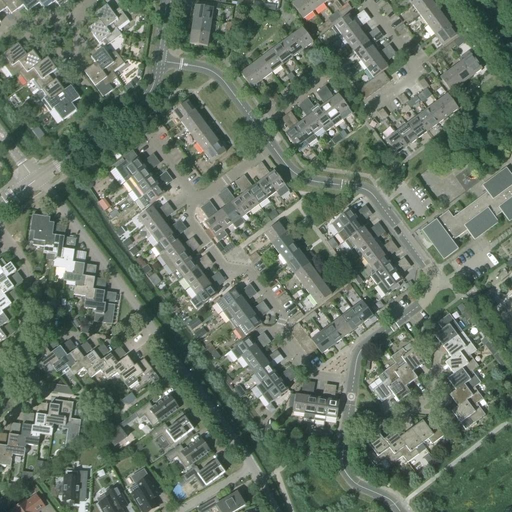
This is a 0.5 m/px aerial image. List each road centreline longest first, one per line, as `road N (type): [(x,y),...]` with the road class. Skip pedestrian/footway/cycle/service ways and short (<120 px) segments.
road 1 (unclassified): [(351,383),(361,348),(433,297),(431,275),(367,187),(292,175),(270,146)]
road 2 (residential): [(351,383),(309,373),(286,341),(286,318),(252,273),(226,269),(189,221),(198,200)]
road 3 (unclassified): [(156,332),(41,177)]
road 4 (tertiary): [(156,61),(144,101),(41,177)]
road 5 (unclassified): [(253,466),(156,332)]
road 6 (residential): [(71,17),(18,26),(28,39),(59,48),(76,70),(83,42)]
road 7 (residential): [(365,0),(420,75),(369,111)]
road 8 (residential): [(346,418),(395,424),(432,393),(434,355),(424,338)]
road 9 (residential): [(156,332),(141,344),(19,326)]
road 10 (residential): [(0,424),(43,394),(15,353),(19,326)]
road 11 (unclassified): [(403,511),(355,482),(343,462),(346,418)]
road 12 (unclassified): [(253,122),(217,73),(156,61)]
